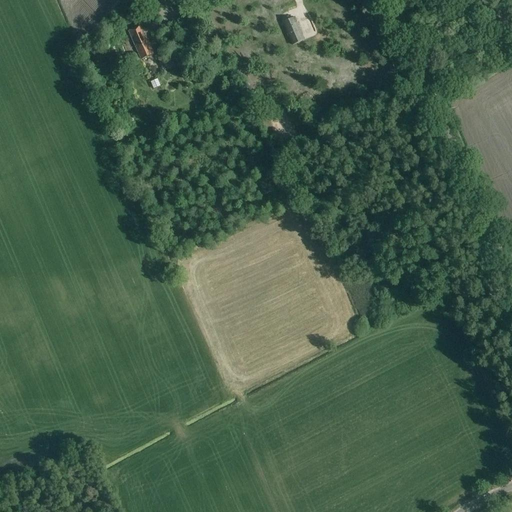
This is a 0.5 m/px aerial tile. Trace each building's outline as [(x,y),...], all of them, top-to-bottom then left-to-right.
[(188,1),(177,5),(180,14),(191,10),(188,1)] [(282,23),(293,46),(306,40),(296,17),(282,23)] [(140,26),(128,31),(141,59),(154,53),(146,35),(145,36),(140,26)] [(173,50),(157,57),(163,70),(168,67),(168,68),(178,64),(173,50)] [(150,88),(159,85),(156,78),(148,81),(150,88)] [(280,110),(272,94),(263,98),(271,115),(280,110)]
